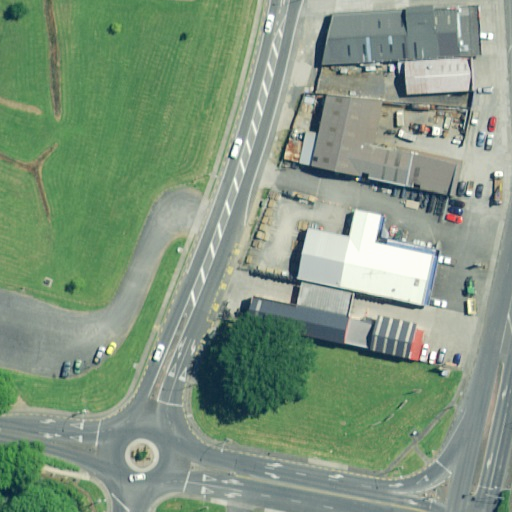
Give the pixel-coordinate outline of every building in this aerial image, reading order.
[(341,23),(340,30),(333,74),(418,68),(477,65),(474,17),(341,23)] [(418,68),(419,105),(483,101),(479,68),(418,68)] [(315,97),(301,171),(463,206),(470,172),(387,155),(396,107),(315,97)] [(301,232),(291,284),(414,308),(424,257),(367,246),(372,218),(347,213),(342,240),(301,232)] [(241,325),(335,345),(345,299),(295,288),(290,311),(246,302),(241,325)] [(405,328),(366,320),(359,356),(398,364),(405,328)]
